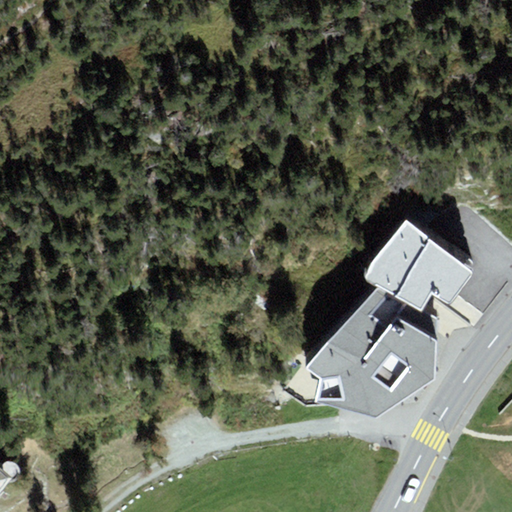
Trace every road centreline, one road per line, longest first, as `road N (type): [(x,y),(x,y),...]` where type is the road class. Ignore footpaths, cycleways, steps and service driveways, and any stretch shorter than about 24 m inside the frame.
road 1 (residential): [(427,442),(362,429),(244,438),(184,457),(107,511)]
road 2 (primary): [(511,320),(427,442)]
